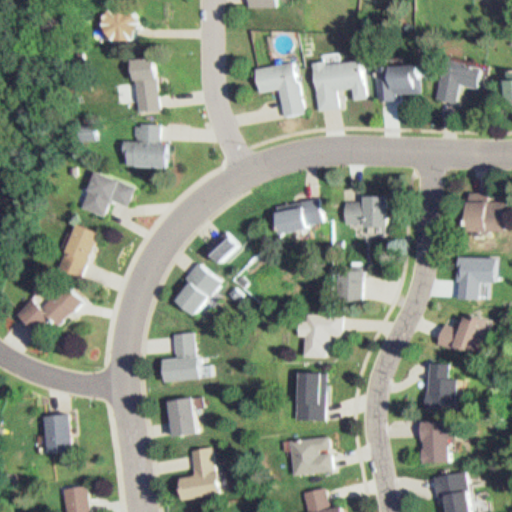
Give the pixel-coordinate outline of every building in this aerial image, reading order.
[(120,20),(108,36),(118,54),(141,53),(150,35),(140,19),(120,20)] [(432,91),(442,50),(483,61),(477,81),(458,76),(453,97),(432,91)] [(309,58),(309,60),(315,106),(337,103),(335,83),(350,81),(351,92),(364,91),(359,52),(309,58)] [(293,56),(254,64),(259,87),(276,84),(282,111),(304,106),(294,62),(293,56)] [(147,111),(169,110),(166,57),(144,58),(147,111)] [(374,62),(376,96),(394,95),(394,89),(418,88),(417,60),(374,62)] [(142,123),(135,72),(156,69),(163,120),(142,123)] [(511,74),(501,75),(502,99),(511,98),(511,74)] [(142,133),(141,149),(129,148),(127,175),(170,177),(171,151),(163,151),(164,135),(142,133)] [(80,214),(97,176),(139,195),(131,213),(113,205),(104,225),(80,214)] [(288,232),(331,224),(326,197),(283,205),(288,232)] [(465,198),(464,242),(506,242),(506,208),(486,208),(486,198),(465,198)] [(386,206),(387,238),(365,238),(364,233),(346,233),(345,212),(363,211),(363,206),(386,206)] [(316,208),(321,233),(303,237),(304,242),(276,248),(270,218),(316,208)] [(0,246),(0,221),(10,227),(0,246)] [(223,224),(238,240),(218,258),(208,248),(211,246),(206,240),(223,224)] [(81,230),(62,276),(86,286),(106,241),(81,230)] [(214,246),(229,262),(247,246),(233,230),(214,246)] [(174,291),(187,275),(183,271),(195,256),(220,277),(209,290),(206,288),(191,306),(174,291)] [(360,262),(333,263),(333,297),(361,296),(360,262)] [(233,280),(242,289),(237,294),(228,286),(233,280)] [(19,324),(35,338),(45,327),(57,338),(82,311),(64,294),(40,320),(31,311),(19,324)] [(295,314),(295,330),(302,330),(301,350),(329,351),(330,332),(339,332),(340,308),(304,306),(303,314),(295,314)] [(447,331),(440,352),(475,363),(488,325),(468,319),(462,336),(447,331)] [(193,349),(198,349),(200,368),(161,372),(159,353),(173,352),(171,324),(191,322),(193,349)] [(297,365),(296,413),(322,414),(324,366),(297,365)] [(432,370),(430,418),(456,420),(458,389),(448,389),(449,371),(432,370)] [(172,428),(167,393),(193,390),(198,425),(172,428)] [(52,444),(47,409),(71,405),(76,441),(52,444)] [(292,469),(287,433),(328,428),(330,442),(318,444),(318,448),(331,447),(333,464),(292,469)] [(425,474),(423,432),(455,431),(455,450),(451,450),(452,473),(425,474)] [(178,472),(182,492),(217,485),(208,440),(188,444),(193,469),(178,472)] [(88,511),(70,511),(65,482),(88,477),(94,511),(88,511)] [(320,480),(325,501),(339,497),(342,511),(305,511),(299,486),(320,480)] [(431,488),(435,507),(439,507),(439,511),(470,511),(465,482),(431,488)]
